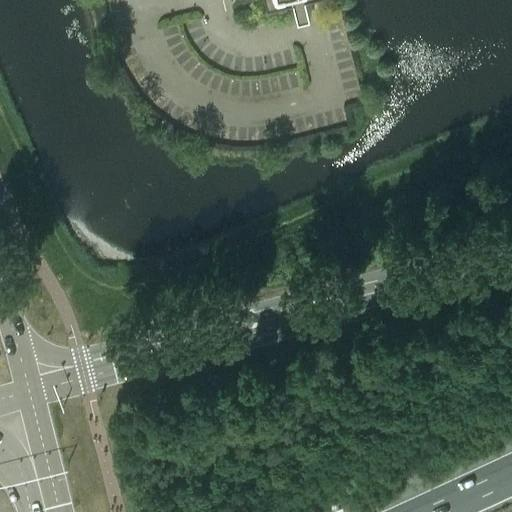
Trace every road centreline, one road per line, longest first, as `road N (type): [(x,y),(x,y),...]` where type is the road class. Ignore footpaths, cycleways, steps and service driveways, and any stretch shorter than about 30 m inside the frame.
road 1 (motorway): [(511,266),(28,391)]
road 2 (secondary): [(59,511),(28,391)]
